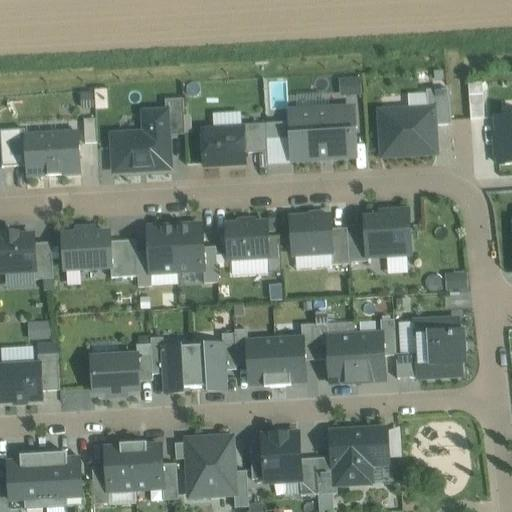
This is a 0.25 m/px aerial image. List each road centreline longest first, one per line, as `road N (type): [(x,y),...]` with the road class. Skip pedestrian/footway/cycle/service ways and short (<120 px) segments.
road 1 (residential): [(493,399),(0,426)]
road 2 (residential): [(0,207),(459,185)]
road 3 (residential): [(484,307),(470,194),(459,185)]
